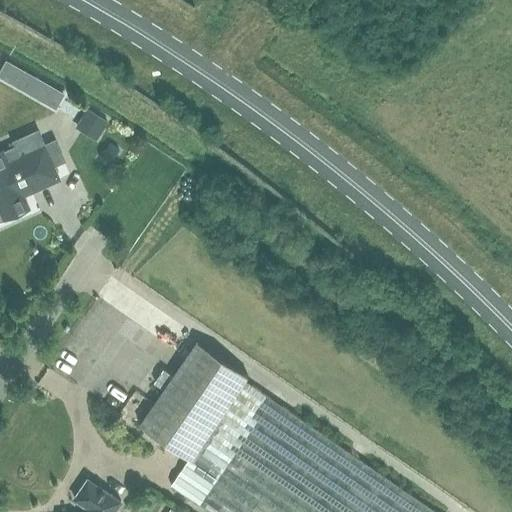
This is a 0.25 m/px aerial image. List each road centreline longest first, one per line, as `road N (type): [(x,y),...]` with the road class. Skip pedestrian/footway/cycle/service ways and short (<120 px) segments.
road 1 (primary): [(511,334),(436,253),(279,136),(69,0)]
road 2 (unclassified): [(1,390),(101,239)]
